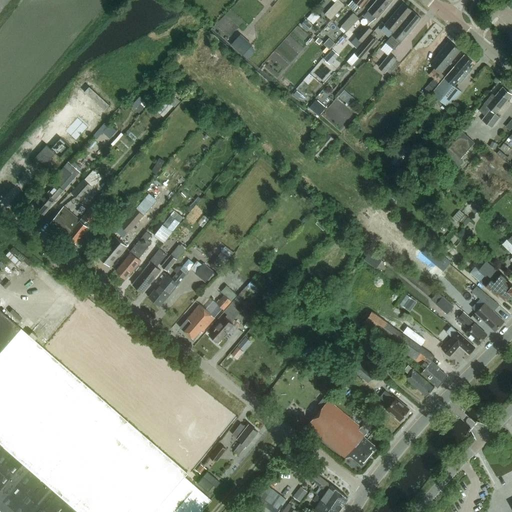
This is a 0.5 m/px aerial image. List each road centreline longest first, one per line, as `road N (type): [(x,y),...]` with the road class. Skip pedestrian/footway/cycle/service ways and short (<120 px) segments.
road 1 (residential): [(365,492),(0,202)]
road 2 (tertiary): [(365,492),(444,400)]
